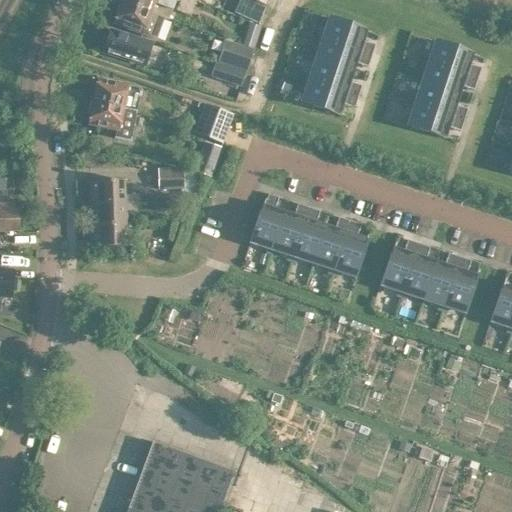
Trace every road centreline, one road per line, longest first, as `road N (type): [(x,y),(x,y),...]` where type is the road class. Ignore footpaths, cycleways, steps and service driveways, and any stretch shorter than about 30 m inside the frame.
road 1 (residential): [(511,233),(254,150),(219,261),(206,275),(161,284),(46,273)]
road 2 (residential): [(46,273),(40,65),(63,0)]
road 3 (residential): [(0,476),(33,370),(46,273)]
